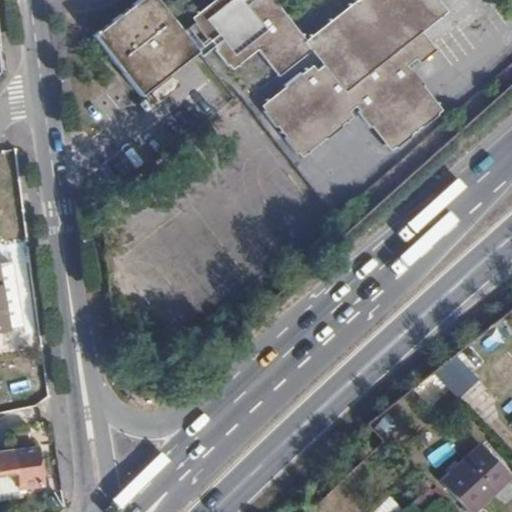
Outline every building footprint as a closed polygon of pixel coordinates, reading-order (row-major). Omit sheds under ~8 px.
[(190,45),(180,33),(155,0),(137,0),(92,35),(140,96),(196,53),(190,45)] [(214,0),(191,18),(195,22),(204,34),(216,49),(215,50),(226,66),(229,65),(232,70),(257,50),(277,77),(310,51),(321,66),(316,71),(312,65),(307,70),(305,68),(304,69),(305,71),(300,75),(299,74),(284,85),(284,88),(269,100),(267,99),(265,101),(266,102),(261,106),(264,110),(263,112),(297,154),(298,153),(300,157),(306,153),(307,154),(308,153),(308,151),(324,138),(327,139),(342,127),(341,126),(352,118),(348,112),(355,107),(358,110),(357,112),(369,128),(371,126),(384,143),(383,144),(384,146),(385,145),(389,150),(394,147),(396,148),(437,115),(437,114),(441,110),(423,87),(425,85),(413,71),(410,69),(407,65),(415,59),(419,64),(435,50),(421,32),(446,11),(438,0),(437,0),(214,0)] [(195,22),(180,33),(190,45),(204,34),(195,22)] [(511,42),(469,80),(477,88),(511,57),(511,42)] [(95,173),(109,192),(121,182),(107,164),(95,173)] [(0,263),(0,318),(10,317),(0,263)] [(436,382),(459,364),(451,354),(428,373),(436,382)] [(33,438),(0,444),(0,494),(18,490),(16,484),(40,479),(33,438)] [(481,443),(439,480),(469,511),(509,474),(481,443)] [(395,511),(400,508),(389,495),(369,511),(395,511)]
